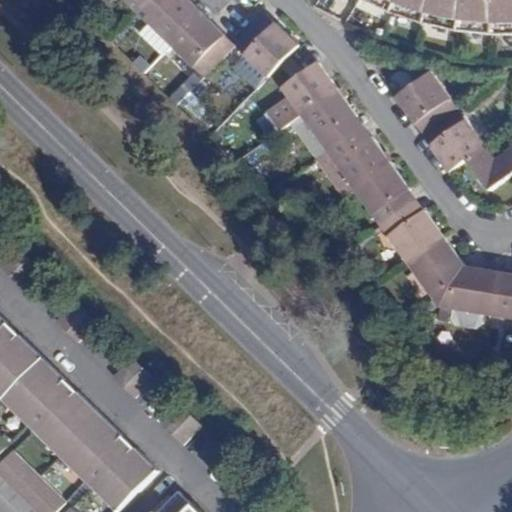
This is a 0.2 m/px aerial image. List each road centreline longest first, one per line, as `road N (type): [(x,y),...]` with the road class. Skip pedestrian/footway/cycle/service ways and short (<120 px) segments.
road 1 (secondary): [(436,511),(0,85)]
road 2 (residential): [(511,227),(481,226),(457,211),(290,0)]
